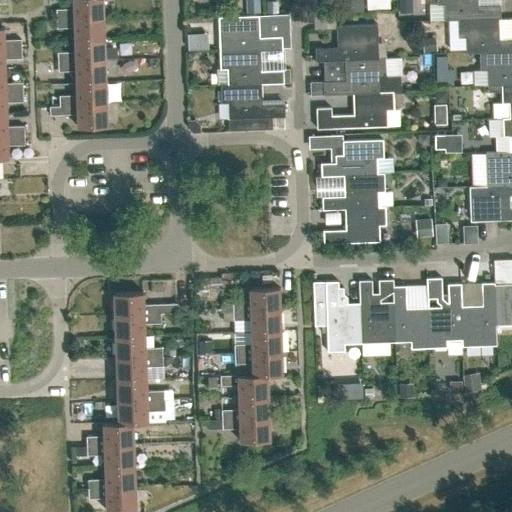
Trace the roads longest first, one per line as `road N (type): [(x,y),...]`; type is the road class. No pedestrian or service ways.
road 1 (residential): [(59,266),(56,180),(70,156),(92,144),(174,142)]
road 2 (residential): [(511,239),(482,254),(304,261)]
road 3 (tertiary): [(353,511),(511,440)]
road 4 (residential): [(0,391),(50,381),(60,362),(59,266)]
road 5 (residential): [(174,142),(171,0)]
road 6 (residential): [(289,151),(301,125),(297,14)]
road 7 (residential): [(304,261),(180,263)]
road 8 (residential): [(180,263),(174,142)]
road 9 (residential): [(59,266),(180,263)]
